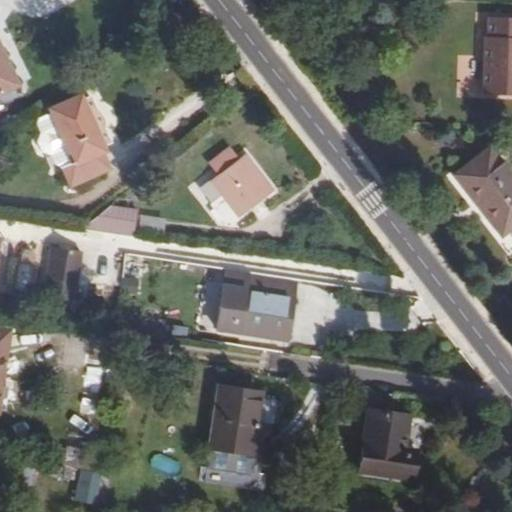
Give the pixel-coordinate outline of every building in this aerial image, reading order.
[(317,0),(292,0),(291,14),(316,16),(317,0)] [(511,98),(511,23),(484,23),(484,42),(480,42),(478,98),(511,98)] [(0,95),(17,88),(0,49),(0,95)] [(49,114),(73,168),(103,155),(80,101),(49,114)] [(495,237),(511,223),(511,185),(484,148),(448,174),(495,237)] [(237,219),(270,192),(242,155),(209,183),(237,219)] [(134,235),(137,211),(91,206),(88,230),(134,235)] [(140,215),(138,230),(163,234),(166,219),(140,215)] [(73,304),(83,255),(54,249),(44,298),(73,304)] [(226,272),(217,331),(288,341),(297,282),(226,272)] [(121,278),(122,296),(138,295),(138,278),(121,278)] [(213,418),(253,424),(256,394),(217,388),(213,418)] [(253,424),(263,426),(268,395),(256,394),(253,424)] [(368,410),(358,471),(410,478),(414,451),(403,450),(408,416),(368,410)] [(410,478),(358,471),(358,477),(414,484),(424,418),(408,416),(403,450),(414,451),(410,478)] [(252,426),(253,424),(213,418),(208,450),(253,456),(257,427),(252,426)] [(257,427),(253,456),(258,457),(263,426),(253,424),(252,426),(257,427)] [(61,477),(70,480),(76,453),(66,451),(61,477)] [(469,463),(455,475),(464,487),(478,475),(469,463)] [(98,504),(100,472),(77,470),(75,502),(98,504)]
